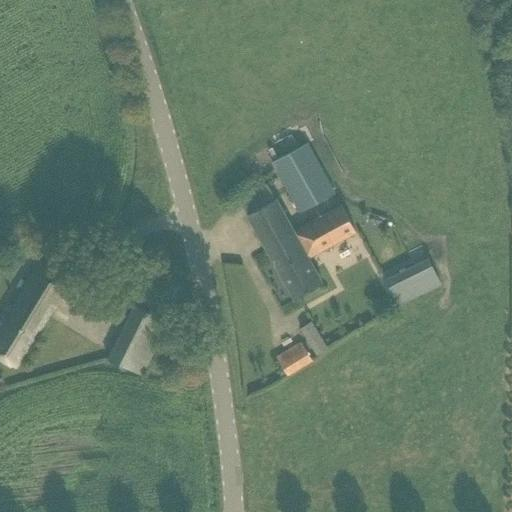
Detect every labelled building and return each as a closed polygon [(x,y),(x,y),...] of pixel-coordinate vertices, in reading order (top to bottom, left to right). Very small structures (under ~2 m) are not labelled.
[(290,152),(272,162),(299,212),(333,194),(306,144),(290,152)] [(321,283),(308,258),(354,233),(340,207),(306,225),(293,232),(276,199),(247,214),(292,299),(321,283)] [(384,271),(395,301),(442,285),(431,254),(384,271)] [(0,314),(0,357),(16,367),(71,278),(40,259),(30,276),(12,305),(7,302),(0,314)] [(107,358),(141,375),(168,321),(134,304),(107,358)] [(276,357),(286,374),(311,359),(301,342),(276,357)]
